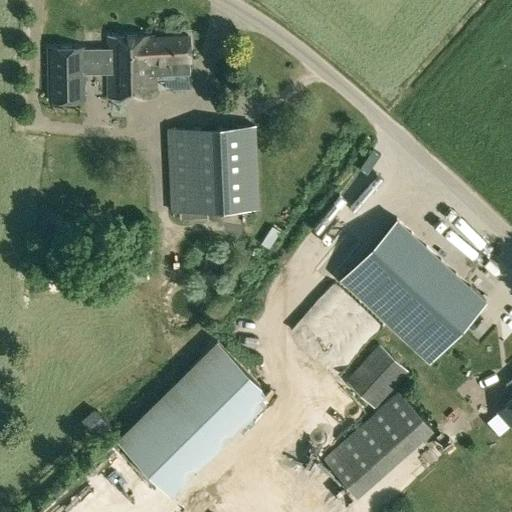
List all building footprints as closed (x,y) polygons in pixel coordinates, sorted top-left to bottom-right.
[(107,36),(109,97),(155,96),(155,75),(190,73),(188,35),(153,37),(153,35),(107,36)] [(84,73),(108,73),(107,49),(84,49),(84,47),(48,47),(49,100),(85,100),(84,73)] [(167,129),(171,211),(192,210),(258,207),(254,125),(188,128),(167,129)] [(42,222),(67,239),(75,227),(49,210),(42,222)] [(395,217),(338,279),(426,360),(484,298),(395,217)] [(311,245),(328,232),(321,225),(305,237),(311,245)] [(336,278),(292,325),(303,335),(346,288),(336,278)] [(116,438),(171,495),(273,395),(218,338),(116,438)] [(347,380),(375,407),(408,369),(380,342),(347,380)] [(511,376),(510,378),(511,379),(511,397),(502,407),(511,417),(511,421),(510,424),(511,425),(511,376)] [(357,427),(320,388),(294,413),(331,452),(357,427)] [(325,458),(357,495),(433,427),(400,391),(325,458)] [(94,408),(82,419),(99,439),(111,429),(94,408)] [(124,511),(134,500),(126,492),(115,504),(124,511)]
